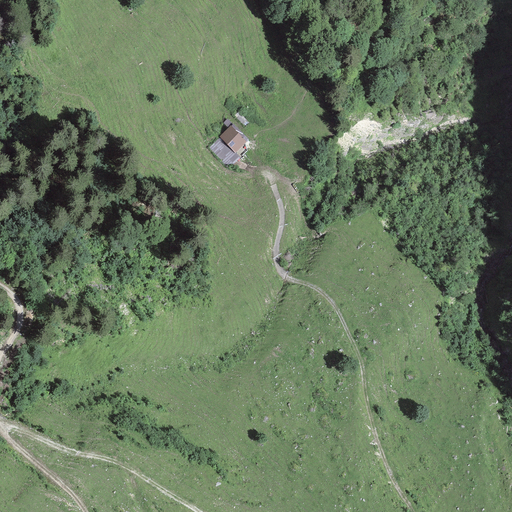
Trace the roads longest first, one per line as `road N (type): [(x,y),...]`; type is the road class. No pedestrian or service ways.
road 1 (track): [(413,511),(388,469),(361,368),(334,306),(276,265),(281,209),(263,174)]
road 2 (track): [(0,429),(15,427),(68,454),(115,462),(195,511)]
